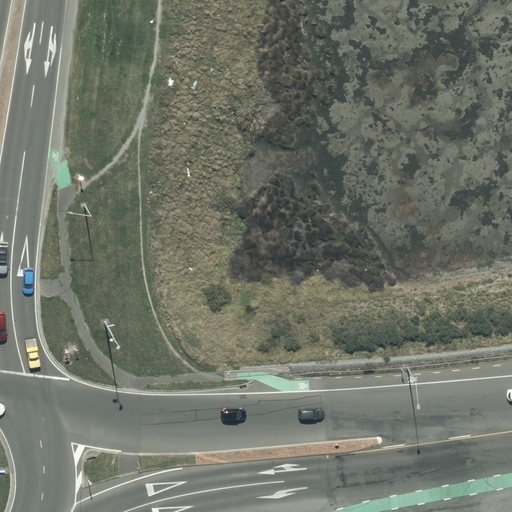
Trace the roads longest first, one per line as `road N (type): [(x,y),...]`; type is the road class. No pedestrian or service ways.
road 1 (secondary): [(25,418),(422,403),(511,412)]
road 2 (secondary): [(511,442),(441,462),(196,486),(101,511)]
road 3 (trunk): [(48,0),(8,286),(20,410)]
